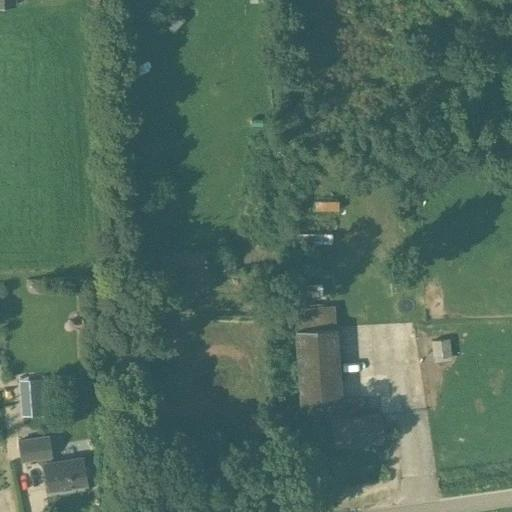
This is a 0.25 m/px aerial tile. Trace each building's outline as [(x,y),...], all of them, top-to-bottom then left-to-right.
[(336,209),(336,199),(311,199),(311,208),(336,209)] [(223,271),(235,270),(235,256),(222,257),(223,271)] [(207,257),(207,271),(220,271),(220,257),(207,257)] [(297,401),(336,400),(334,302),(294,304),(297,401)] [(430,359),(449,357),(448,336),(429,337),(430,359)] [(40,414),(39,384),(19,384),(20,414),(40,414)] [(361,396),(330,400),(331,413),(362,410),(361,396)] [(381,412),(330,417),(333,444),(383,439),(381,412)] [(82,457),(50,462),(46,435),(18,440),(22,461),(37,458),(43,464),(47,489),(87,483),(82,457)]
